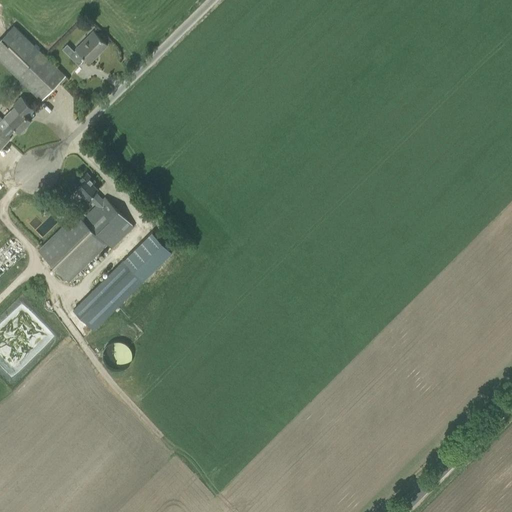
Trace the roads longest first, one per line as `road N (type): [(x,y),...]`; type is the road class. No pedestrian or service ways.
road 1 (unclassified): [(212,0),(33,173)]
road 2 (unclassified): [(401,511),(511,402)]
